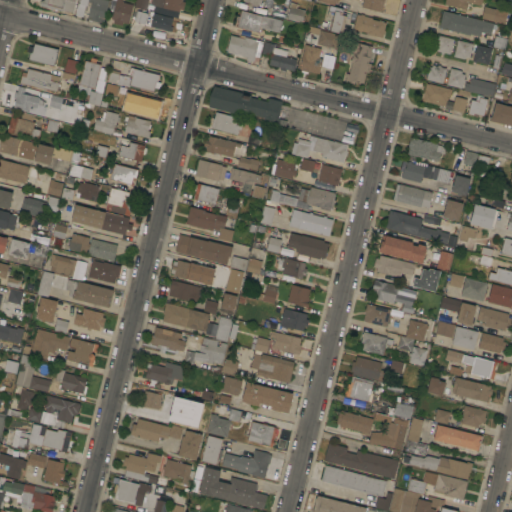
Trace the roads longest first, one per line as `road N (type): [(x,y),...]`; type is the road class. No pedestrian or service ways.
road 1 (tertiary): [(0,13),(511,143)]
road 2 (residential): [(214,0),(84,511)]
road 3 (residential): [(417,0),(288,511)]
